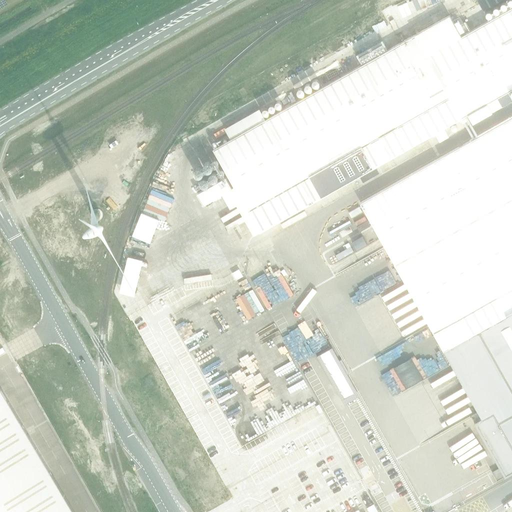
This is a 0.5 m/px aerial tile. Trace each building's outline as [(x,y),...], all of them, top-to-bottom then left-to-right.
[(414,34),(335,79),(335,80),(363,129),(382,162),(434,133),(443,128),(487,103),(497,97),(501,106),(509,102),(508,100),(511,98),(508,91),(511,88),(511,4),(485,19),(486,22),(470,31),(465,22),(456,27),(449,15),(414,34)] [(511,116),(437,159),(360,202),(443,350),(478,411),(471,415),(505,475),(511,471),(511,116)] [(251,186),(261,183),(256,166),(246,169),(251,186)] [(92,214),(92,215),(92,216),(93,216),(93,217),(93,218),(94,218),(95,219),(96,219),(97,219),(98,219),(98,218),(99,218),(100,217),(100,216),(100,215),(100,214),(100,213),(99,212),(98,212),(98,211),(97,211),(96,211),(95,211),(94,212),(93,212),(93,213),(93,214),(92,214)] [(331,319),(326,323),(331,330),(336,326),(331,319)] [(418,331),(422,336),(428,331),(424,326),(418,331)] [(0,511),(73,511),(0,387),(0,511)]
